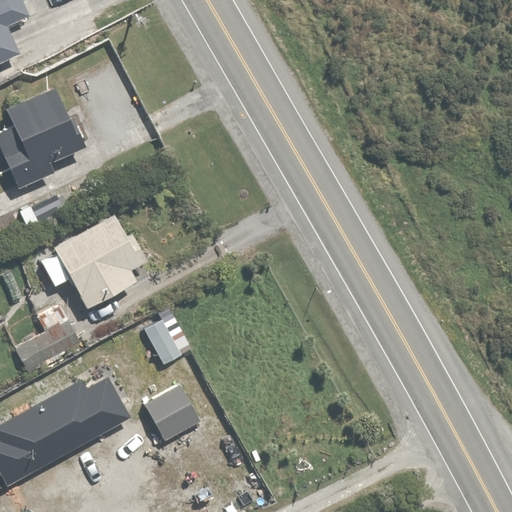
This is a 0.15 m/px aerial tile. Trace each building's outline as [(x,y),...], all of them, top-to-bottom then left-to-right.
[(0,0),(0,56),(18,48),(9,28),(32,18),(23,0),(0,0)] [(51,79),(0,101),(0,104),(6,117),(0,119),(0,154),(13,182),(51,165),(45,152),(77,138),(51,79)] [(52,248),(34,258),(50,283),(64,275),(84,307),(140,273),(132,261),(144,254),(112,201),(47,240),(52,248)] [(46,327),(13,345),(27,369),(80,338),(60,303),(39,315),(46,327)] [(77,373),(0,417),(0,423),(5,433),(0,436),(0,477),(3,482),(127,411),(103,369),(82,381),(77,373)] [(175,379),(140,399),(160,435),(196,415),(175,379)]
